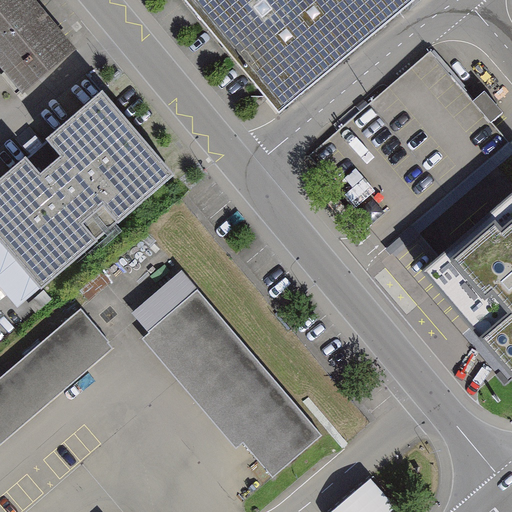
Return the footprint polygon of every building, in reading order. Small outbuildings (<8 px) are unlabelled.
[(76,39),(44,0),(0,0),(0,57),(20,83),(76,39)] [(184,0),(272,109),(408,0),(184,0)] [(433,51),(313,151),(394,248),(511,149),(511,145),(492,122),(502,113),(482,89),(472,97),(433,51)] [(26,149),(0,171),(0,234),(42,283),(98,234),(118,216),(175,167),(102,83),(46,132),(61,148),(40,166),(26,149)] [(511,183),(416,267),(510,375),(511,373),(511,183)] [(196,285),(142,331),(202,404),(257,358),(196,285)] [(78,307),(0,373),(0,445),(114,349),(78,307)] [(257,358),(202,404),(263,476),(318,430),(257,358)] [(372,480),(334,511),(393,511),(397,509),(372,480)]
